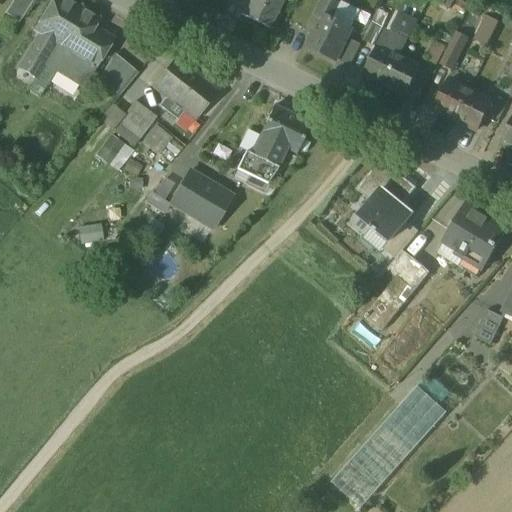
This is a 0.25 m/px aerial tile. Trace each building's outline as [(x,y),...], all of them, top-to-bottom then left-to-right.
[(34,0),(14,0),(5,15),(19,24),(34,0)] [(98,21),(64,0),(54,0),(35,32),(40,35),(19,69),(36,80),(45,65),(83,88),(112,41),(94,30),(94,29),(98,21)] [(284,0),(240,0),(241,0),(247,3),(240,16),(269,30),(284,0)] [(341,2),(335,0),(322,0),(308,30),(313,33),(307,47),(335,61),(351,28),(332,19),(341,2)] [(384,0),(374,23),(384,28),(387,23),(396,4),(397,0),(384,0)] [(408,9),(396,4),(387,23),(399,29),(408,9)] [(487,16),(477,35),(488,41),(497,22),(487,16)] [(457,33),(440,65),(452,71),(469,39),(457,33)] [(385,87),(400,57),(406,44),(385,34),(364,77),(385,87)] [(349,40),(339,61),(350,66),(360,45),(349,40)] [(436,44),(427,61),(437,66),(446,48),(436,44)] [(114,55),(98,80),(106,87),(125,64),(114,55)] [(400,57),(385,87),(407,97),(422,67),(400,57)] [(176,59),(154,88),(195,120),(217,91),(176,59)] [(125,64),(106,87),(119,97),(138,74),(125,64)] [(470,90),(450,80),(435,111),(456,121),(471,90),(470,90)] [(493,101),(471,90),(456,121),(477,132),(493,101)] [(135,103),(119,124),(140,140),(156,119),(135,103)] [(310,125),(274,108),(252,155),(278,168),(286,150),(296,155),(310,125)] [(155,123),(141,139),(157,153),(171,138),(155,123)] [(118,170),(132,147),(110,133),(95,155),(118,170)] [(416,189),(381,160),(356,190),(372,203),(360,218),(372,228),(370,229),(377,234),(378,233),(390,242),(390,243),(406,223),(412,215),(402,207),(416,189)] [(254,164),(244,185),(264,195),(275,174),(254,164)] [(189,172),(170,205),(213,230),(232,198),(189,172)] [(164,199),(173,181),(161,175),(146,204),(164,213),(170,201),(164,199)] [(507,229),(466,205),(443,243),(445,244),(466,256),(464,259),(483,271),(507,229)] [(406,223),(390,243),(390,242),(383,250),(396,260),(419,232),(406,223)] [(102,224),(80,225),(81,242),(103,241),(102,224)] [(466,256),(445,244),(438,255),(478,279),(483,271),(464,259),(466,256)] [(430,274),(403,252),(387,272),(396,280),(413,294),(430,274)] [(413,294),(396,280),(365,319),(381,333),(413,294)] [(504,319),(488,311),(475,339),(491,346),(504,319)] [(417,387),(331,483),(361,510),(447,414),(417,387)]
